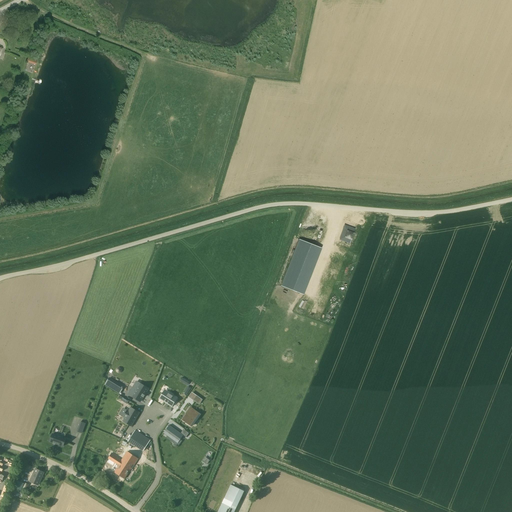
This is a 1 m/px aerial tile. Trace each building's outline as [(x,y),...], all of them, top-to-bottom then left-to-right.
[(355,229),(345,226),(340,240),(350,243),(355,229)] [(323,248),(300,240),(281,285),(305,294),(323,248)] [(113,387),(112,389),(111,390),(119,395),(123,388),(116,383),(113,387)] [(131,390),(128,395),(140,402),(145,394),(148,389),(140,383),(136,390),(134,392),(131,390)] [(165,390),(160,399),(172,406),(177,398),(165,390)] [(194,400),(199,404),(202,399),(197,396),(194,400)] [(123,416),(125,417),(123,422),(131,427),(140,412),(131,407),(128,411),(127,410),(123,416)] [(188,412),(187,414),(186,415),(182,420),(191,426),(200,414),(190,407),(187,412),(188,412)] [(82,422),(78,432),(82,434),(86,423),(82,422)] [(169,425),(163,433),(177,443),(183,435),(169,425)] [(128,441),(143,451),(150,440),(135,430),(128,441)] [(52,434),(50,441),(63,446),(66,439),(52,434)] [(130,454),(131,452),(129,451),(129,453),(127,452),(121,461),(116,458),(117,457),(112,453),(108,459),(119,466),(114,473),(124,479),(128,472),(129,472),(138,459),(130,454)] [(38,485),(44,472),(35,469),(30,482),(38,485)] [(234,511),(244,491),(231,485),(217,511),(234,511)]
